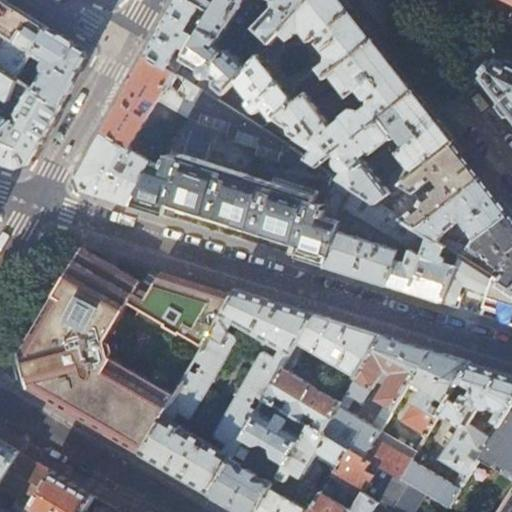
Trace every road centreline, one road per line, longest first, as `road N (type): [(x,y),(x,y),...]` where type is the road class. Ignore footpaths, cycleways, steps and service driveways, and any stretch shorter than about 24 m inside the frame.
road 1 (residential): [(511,350),(37,201)]
road 2 (residential): [(511,164),(381,0)]
road 3 (residential): [(0,406),(179,511)]
road 4 (residential): [(124,46),(37,201)]
